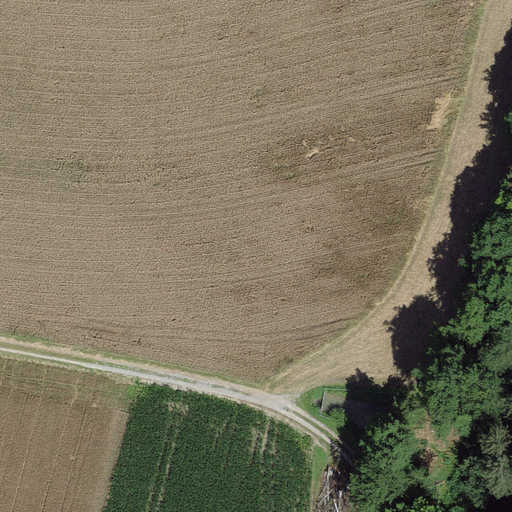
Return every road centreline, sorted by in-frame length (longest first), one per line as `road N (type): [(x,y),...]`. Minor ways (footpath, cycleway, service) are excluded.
road 1 (track): [(0,340),(268,400),(370,454)]
road 2 (track): [(511,355),(432,511)]
